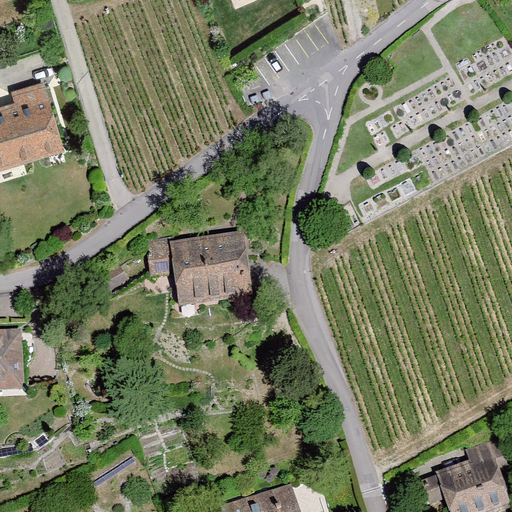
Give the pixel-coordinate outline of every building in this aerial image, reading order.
[(11,103),(0,105),(0,172),(66,154),(44,79),(12,88),(11,103)] [(246,305),(236,242),(166,253),(176,316),(246,305)] [(15,341),(0,341),(0,400),(16,400),(15,341)] [(502,511),(488,465),(434,482),(442,511),(502,511)] [(290,511),(285,494),(223,511),(290,511)]
